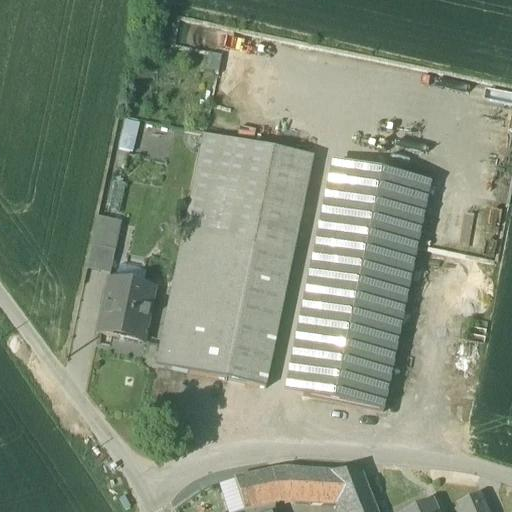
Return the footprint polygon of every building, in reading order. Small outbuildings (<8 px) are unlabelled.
[(182,64),(213,72),(217,57),(185,49),(182,64)] [(202,138),(183,232),(293,254),(312,160),(202,138)] [(284,395),(304,399),(351,168),(332,164),(284,395)] [(430,184),(351,168),(304,399),(382,415),(430,184)] [(107,209),(121,212),(127,181),(113,179),(107,209)] [(97,218),(91,249),(86,273),(109,278),(114,254),(121,223),(97,218)] [(264,391),(293,254),(183,232),(155,369),(264,391)] [(110,282),(137,286),(139,273),(112,269),(110,282)] [(97,336),(142,346),(153,293),(108,284),(97,336)] [(290,472),(272,473),(274,506),(291,506),(336,507),(329,475),(290,472)] [(242,511),(245,511),(274,506),(272,473),(233,481),(241,505),(242,511)] [(374,511),(360,477),(329,475),(336,507),(336,511),(374,511)] [(455,511),(482,511),(477,499),(454,510),(455,511)]
